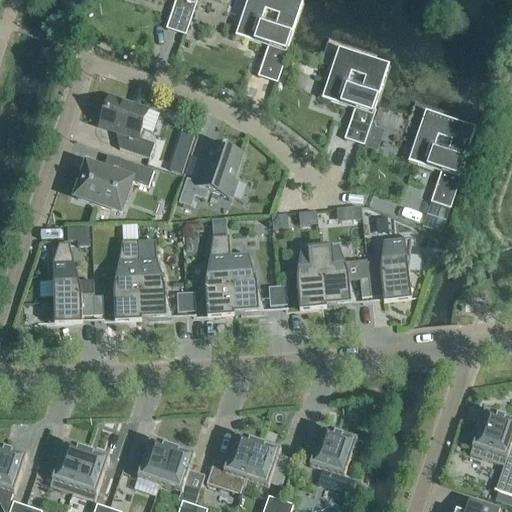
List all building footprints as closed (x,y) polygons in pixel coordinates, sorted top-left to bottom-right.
[(185,36),(197,0),(169,0),(176,2),(167,30),(185,36)] [(287,0),(248,0),(235,39),(268,50),(259,78),(277,84),(303,5),(287,0)] [(339,51),(322,102),(354,113),(345,141),(363,147),(389,68),(339,51)] [(139,142),(148,114),(110,101),(100,129),(124,138),(119,152),(150,163),(155,147),(139,142)] [(425,114),(408,165),(441,176),(431,203),(449,209),(476,131),(425,114)] [(374,132),(367,152),(376,155),(383,135),(374,132)] [(182,135),(178,147),(192,151),(196,139),(182,135)] [(234,183),(242,157),(212,147),(199,186),(187,182),(179,206),(191,210),(195,199),(206,203),(209,194),(228,200),(232,201),(238,185),(234,183)] [(121,216),(132,185),(149,191),(154,175),(108,159),(103,174),(87,169),(76,201),(121,216)] [(173,161),(169,173),(183,178),(187,166),(173,161)] [(336,210),(336,226),(365,225),(365,209),(336,210)] [(318,228),(316,216),(299,218),(300,230),(318,228)] [(288,231),(287,219),(272,220),(273,232),(288,231)] [(90,231),(69,232),(69,244),(78,244),(79,250),(91,250),(90,231)] [(229,259),(230,259),(229,241),(213,242),(206,292),(208,320),(233,318),(229,259)] [(408,274),(412,243),(384,246),(381,266),(367,267),(367,268),(368,282),(371,301),(383,300),(384,305),(421,301),(421,300),(411,301),(408,274)] [(138,265),(139,265),(139,246),(123,246),(114,296),(115,325),(141,324),(138,265)] [(79,285),(70,248),(60,249),(53,268),(54,299),(49,326),(38,326),(38,327),(83,326),(83,321),(95,320),(95,301),(94,285),(79,285)] [(354,298),(339,250),(320,252),(326,311),(343,309),(357,308),(354,298)] [(326,311),(320,252),(301,254),(297,285),(300,313),(326,311)] [(248,258),(230,259),(229,259),(233,318),(251,317),(265,316),(262,306),(248,258)] [(157,264),(139,265),(138,265),(141,324),(159,323),(173,322),(170,312),(157,264)] [(358,269),(360,283),(368,282),(367,268),(358,269)] [(371,301),(368,282),(360,283),(362,302),(371,301)] [(288,309),(286,290),(278,291),(279,310),(288,309)] [(279,310),(278,291),(269,291),(270,310),(279,310)] [(195,296),(186,297),(187,316),(196,316),(195,296)] [(187,316),(186,297),(177,297),(178,316),(187,316)] [(103,301),(95,301),(95,320),(104,320),(103,301)] [(505,470),(511,449),(511,423),(506,421),(505,423),(498,421),(499,419),(485,414),(470,458),(505,470)] [(345,482),(358,444),(343,439),(343,441),(336,439),(337,437),(323,432),(310,470),(345,482)] [(246,484),(258,448),(251,446),(252,444),(237,439),(227,469),(215,465),(207,488),(241,500),(244,491),(245,491),(247,485),(246,484)] [(160,489),(172,453),(165,451),(166,449),(151,444),(138,482),(160,489)] [(72,499),(87,456),(79,454),(80,452),(65,447),(50,491),(72,499)] [(268,492),(281,454),(266,449),(266,451),(258,448),(246,484),(247,485),(268,492)] [(15,498),(27,460),(13,455),(13,457),(6,455),(7,453),(0,450),(0,505),(3,511),(25,511),(26,510),(11,505),(13,497),(15,498)] [(190,475),(195,459),(180,454),(179,456),(172,453),(160,489),(181,496),(178,505),(183,506),(195,510),(205,480),(190,475)] [(110,462),(95,457),(94,459),(87,456),(72,499),(95,506),(110,462)] [(498,495),(494,505),(511,511),(511,500),(504,498),(498,495)] [(279,511),(282,505),(269,501),(265,511),(279,511)]
